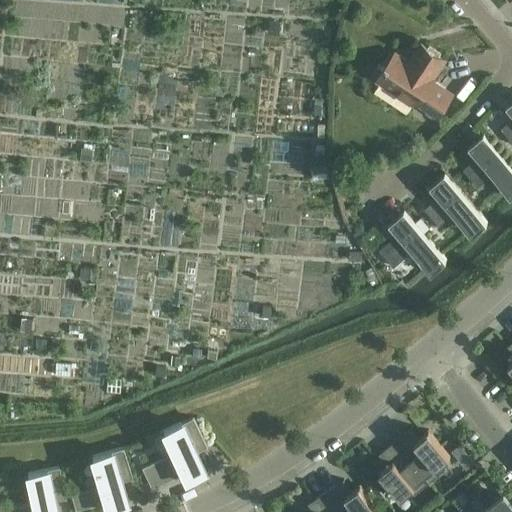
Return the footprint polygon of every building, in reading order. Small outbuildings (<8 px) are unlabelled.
[(388,62),(376,79),(416,105),(417,103),(437,116),(452,93),(432,80),(434,78),(432,77),(445,58),(421,42),(409,61),(394,51),(393,54),(390,53),(385,60),(388,62)] [(511,99),(506,105),(511,111),(511,117),(500,127),(511,141),(511,99)] [(511,193),(511,165),(484,132),(468,146),(477,156),(462,168),(477,185),(492,173),(511,195),(511,193)] [(487,221),(445,172),(430,185),(438,195),(424,208),(439,225),(453,212),(472,234),(486,222),(487,221)] [(446,258),(404,209),(389,222),(397,232),(379,248),(393,266),(412,250),(431,271),(446,258)] [(192,416),(162,430),(174,457),(167,460),(165,455),(141,466),(150,486),(174,475),(172,471),(179,468),(185,480),(203,472),(194,451),(205,445),(192,416)] [(406,429),(395,439),(429,480),(445,467),(441,462),(450,455),(429,429),(415,440),(406,429)] [(429,480),(395,439),(383,448),(393,459),(379,470),(401,496),(410,488),(414,493),(429,480)] [(122,446),(91,456),(99,485),(70,493),(75,509),(96,502),(95,498),(103,496),(106,509),(126,503),(119,481),(131,478),(122,446)] [(58,466),(26,473),(32,502),(3,509),(3,511),(54,511),(52,500),(65,498),(58,466)] [(338,482),(326,490),(340,511),(378,511),(379,511),(360,484),(346,494),(338,482)] [(340,511),(326,490),(313,499),(321,510),(318,511),(340,511)] [(511,511),(511,504),(506,496),(486,511),(511,511)]
